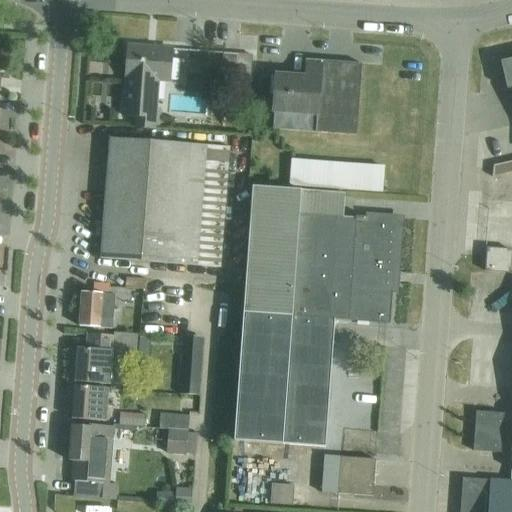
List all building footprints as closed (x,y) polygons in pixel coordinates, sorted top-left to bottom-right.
[(172,54),(172,50),(128,47),(123,116),(137,118),(136,129),(158,131),(160,111),(155,110),(158,81),(169,82),(172,54)] [(223,54),(221,77),(236,79),(249,80),(251,56),(238,55),(223,54)] [(511,89),(511,59),(501,62),(507,90),(511,89)] [(273,130),(356,136),(362,64),(306,60),(305,78),(276,76),(273,113),(274,113),(273,130)] [(101,259),(199,267),(220,269),(229,149),(110,140),(101,259)] [(292,160),(290,186),(383,194),(385,167),(292,160)] [(325,448),(334,321),(390,325),(397,222),(376,221),(376,219),(356,217),(356,219),(343,218),(345,194),(252,187),(234,441),(325,448)] [(511,260),(511,250),(488,249),(486,272),(511,274),(511,260)] [(81,293),(79,327),(112,330),(115,296),(109,295),(110,285),(94,284),(93,294),(81,293)] [(77,350),(75,384),(109,386),(110,377),(120,378),(122,354),(112,353),(112,346),(139,348),(140,335),(113,333),(113,338),(87,336),(85,350),(77,350)] [(183,338),(179,382),(199,383),(203,339),(183,338)] [(72,419),(92,421),(106,422),(109,390),(74,387),(72,419)] [(474,452),(501,454),(504,415),(477,412),(474,452)] [(119,426),(145,428),(146,415),(120,414),(119,426)] [(169,431),(188,433),(190,417),(161,414),(160,429),(169,429),(169,431)] [(69,462),(74,462),(104,465),(106,442),(111,442),(112,428),(91,427),(91,429),(72,428),(69,462)] [(169,431),(167,453),(187,455),(188,433),(169,431)] [(337,495),(372,498),(375,461),(340,458),(337,495)] [(104,465),(74,462),(72,482),(102,484),(104,465)] [(297,477),(276,476),(275,495),(295,497),(297,477)] [(511,511),(511,477),(511,491),(492,490),(492,482),(463,480),(460,511),(511,511)]
